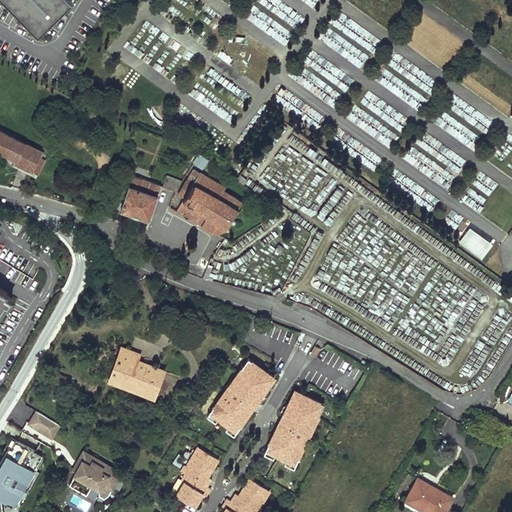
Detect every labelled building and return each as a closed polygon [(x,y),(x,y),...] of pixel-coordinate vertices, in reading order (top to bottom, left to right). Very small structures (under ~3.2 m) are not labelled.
[(5,0),(39,34),(73,0),(5,0)] [(275,31),(271,36),(285,46),(289,40),(275,31)] [(0,152),(38,170),(47,151),(0,128),(0,152)] [(209,160),(199,153),(192,163),(202,170),(209,160)] [(200,172),(193,168),(178,195),(184,199),(181,203),(177,211),(203,227),(215,234),(223,238),(228,230),(234,220),(239,210),(245,201),(225,189),(227,186),(200,170),(200,172)] [(180,179),(167,175),(163,186),(176,191),(180,179)] [(150,222),(162,187),(133,177),(121,213),(150,222)] [(117,189),(111,186),(105,200),(112,203),(117,189)] [(490,242),(469,226),(459,240),(480,256),(490,242)] [(0,317),(3,319),(11,306),(8,304),(12,298),(6,294),(7,292),(0,287),(0,317)] [(320,348),(315,345),(311,352),(316,356),(320,348)] [(141,355),(122,348),(109,382),(155,400),(166,371),(139,361),(141,355)] [(271,377),(245,358),(203,414),(212,420),(213,419),(223,426),(222,428),(230,434),(271,377)] [(319,403),(290,389),(260,452),(269,457),(270,455),(281,460),(280,462),(289,466),(319,403)] [(61,426),(36,411),(28,425),(53,440),(61,426)] [(39,459),(10,442),(6,450),(4,448),(0,455),(0,500),(12,508),(39,459)] [(214,459),(194,446),(183,465),(181,464),(177,470),(182,473),(203,486),(208,478),(204,476),(214,459)] [(111,491),(121,475),(84,452),(77,463),(81,465),(74,475),(100,491),(103,486),(111,491)] [(203,486),(182,473),(178,479),(181,481),(172,495),(191,506),(198,494),(202,496),(207,488),(203,486)] [(441,511),(450,496),(415,477),(403,499),(426,511),(441,511)] [(246,511),(255,511),(257,510),(255,508),(266,490),(245,478),(235,495),(231,493),(227,500),(246,511)] [(246,511),(227,500),(223,498),(218,506),(222,508),(219,511),(246,511)]
